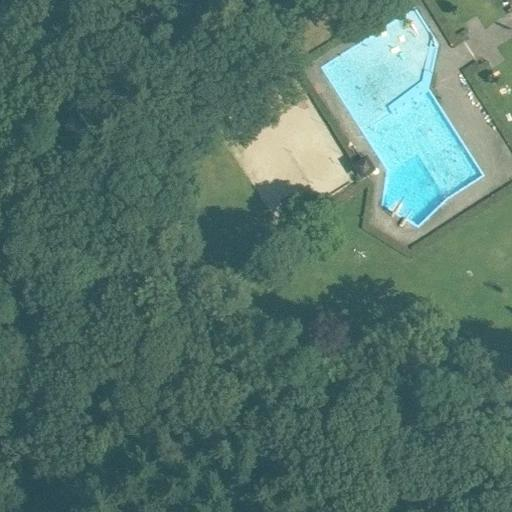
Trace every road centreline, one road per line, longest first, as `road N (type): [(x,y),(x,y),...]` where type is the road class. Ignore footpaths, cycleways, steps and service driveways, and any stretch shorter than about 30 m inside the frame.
road 1 (track): [(0,280),(511,442)]
road 2 (secondary): [(0,197),(72,0)]
